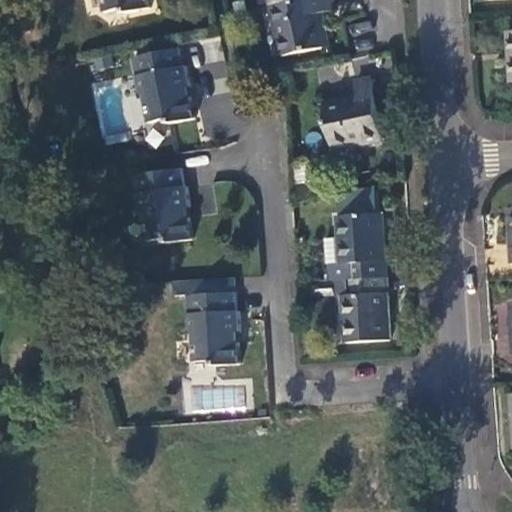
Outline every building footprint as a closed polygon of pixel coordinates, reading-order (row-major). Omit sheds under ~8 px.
[(105,0),(109,14),(127,10),(128,15),(154,10),(152,0),(105,0)] [(266,0),(268,9),(312,0),(266,0)] [(331,13),(328,0),(312,0),(268,9),(278,58),(325,49),(320,26),(316,27),(314,17),(331,13)] [(183,50),(136,60),(143,95),(147,97),(152,124),(171,121),(172,125),(197,121),(191,89),(194,88),(189,68),(188,68),(183,50)] [(330,154),(380,144),(368,85),(351,88),(353,100),(322,107),(330,154)] [(184,171),(136,177),(141,212),(144,215),(148,243),(168,241),(168,245),(193,242),(189,209),(191,209),(189,189),(186,189),(184,171)] [(336,241),(338,269),(326,270),(327,285),(345,284),(379,282),(375,223),(335,226),(336,241)] [(338,269),(336,241),(321,242),(323,270),(326,270),(338,269)] [(188,297),(236,295),(235,279),(173,282),(173,298),(188,297)] [(384,345),(379,282),(345,284),(346,301),(340,302),(343,346),(384,345)] [(236,295),(188,297),(190,333),(193,336),(194,364),(214,364),(214,368),(240,367),(239,335),(241,334),(239,313),(237,313),(236,295)]
